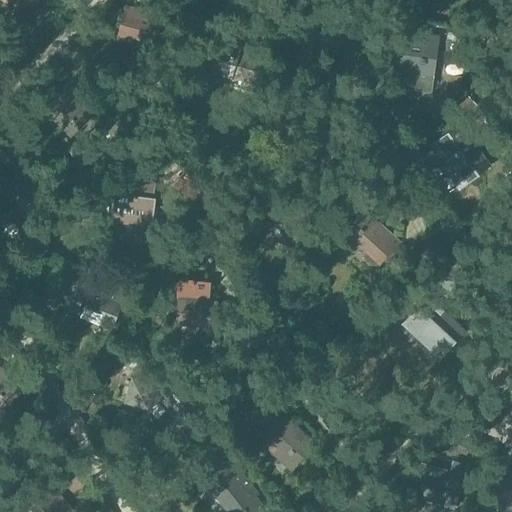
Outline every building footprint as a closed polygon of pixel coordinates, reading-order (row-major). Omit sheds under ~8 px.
[(8,0),(13,13),(43,4),(41,0),(8,0)] [(160,47),(167,17),(128,6),(117,40),(133,44),(135,39),(160,47)] [(395,35),(390,71),(403,72),(403,76),(401,88),(431,92),(432,80),(438,37),(421,34),(420,39),(395,35)] [(216,43),(208,73),(261,88),(268,63),(247,58),(250,50),(225,43),(225,46),(216,43)] [(73,84),(46,110),(66,130),(75,122),(81,128),(93,116),(92,116),(98,110),(73,84)] [(339,134),(310,136),(313,174),(343,172),(341,150),(340,150),(339,134)] [(451,136),(425,154),(432,163),(439,158),(459,186),(487,166),(466,137),(457,144),(451,136)] [(47,195),(12,170),(0,187),(0,202),(3,205),(3,211),(27,228),(37,214),(34,212),(47,195)] [(113,225),(151,230),(155,200),(152,199),(154,185),(131,182),(130,191),(117,190),(113,225)] [(270,193),(255,232),(292,247),(292,246),(304,217),(306,214),(294,209),(296,203),(270,193)] [(363,213),(345,234),(365,252),(363,254),(364,259),(371,266),(376,266),(378,264),(379,265),(399,243),(377,223),(376,224),(363,213)] [(333,260),(336,257),(337,251),(334,248),(330,247),(327,250),(326,255),(329,259),(333,260)] [(112,329),(122,305),(104,297),(107,289),(80,278),(67,310),(112,329)] [(209,283),(181,281),(178,326),(215,328),(217,304),(208,303),(209,283)] [(421,305),(403,324),(434,353),(458,328),(441,312),(435,318),(421,305)] [(0,413),(3,416),(26,388),(0,367),(0,413)] [(164,392),(157,390),(158,388),(133,380),(125,405),(150,412),(152,407),(155,408),(161,402),(167,408),(170,405),(187,423),(201,410),(175,382),(164,392)] [(492,400),(479,410),(487,421),(500,411),(492,400)] [(292,472),(311,451),(298,438),(304,432),(284,414),(259,442),(292,472)] [(61,440),(47,446),(52,456),(65,449),(61,440)] [(422,465),(413,498),(455,509),(467,466),(454,462),(451,473),(422,465)] [(234,466),(209,485),(228,511),(258,511),(262,509),(253,497),(256,495),(234,466)] [(500,489),(499,489),(495,505),(501,506),(500,511),(506,511),(511,511),(511,478),(508,477),(505,491),(500,489)] [(26,511),(72,511),(48,484),(21,506),(26,511)]
